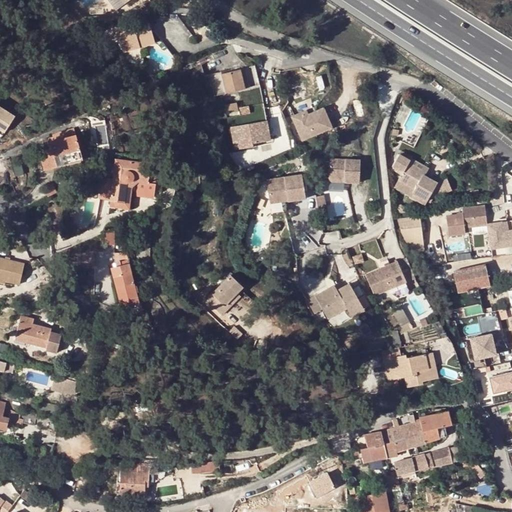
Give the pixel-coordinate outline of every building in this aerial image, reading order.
[(94,3),(91,0),(77,0),(77,1),(84,10),(94,3)] [(129,29),(128,26),(116,30),(119,42),(121,42),(124,52),(132,50),(141,47),(157,42),(151,22),(134,27),(129,29)] [(209,75),(215,96),(245,88),(244,82),(247,82),(244,69),(222,74),(221,72),(209,75)] [(0,139),(1,140),(17,114),(0,104),(0,139)] [(304,113),(293,118),(303,141),(333,128),(325,108),(309,115),(306,117),(304,113)] [(267,117),(240,124),(246,146),(255,144),(254,141),(272,137),(267,117)] [(240,124),(232,126),(237,148),(246,146),(240,124)] [(53,136),(54,142),(76,135),(74,129),(53,136)] [(76,135),(54,142),(47,144),(48,148),(43,150),(45,156),(41,158),(44,171),(83,160),(76,135)] [(410,160),(400,154),(393,167),(404,172),(399,180),(415,190),(414,193),(428,202),(435,188),(445,193),(453,190),(448,178),(438,183),(421,174),(423,170),(409,162),(410,160)] [(135,176),(149,178),(151,164),(115,159),(112,180),(107,179),(102,179),(99,199),(110,201),(125,203),(128,184),(130,184),(131,183),(133,182),(134,180),(135,178),(135,176)] [(329,159),(328,178),(345,179),(345,183),(359,183),(359,160),(329,159)] [(158,165),(151,164),(149,178),(135,176),(135,178),(134,180),(133,182),(131,183),(130,184),(128,184),(125,203),(110,201),(110,206),(129,208),(132,187),(133,185),(135,184),(136,183),(137,181),(135,194),(154,196),(158,165)] [(301,176),(266,182),(269,201),(287,198),(287,202),(288,204),(306,201),(301,176)] [(415,190),(399,180),(395,188),(411,197),(414,193),(415,190)] [(46,189),(48,197),(56,192),(52,185),(46,189)] [(259,199),(253,196),(246,212),(253,215),(259,199)] [(323,196),(315,197),(320,221),(328,220),(323,196)] [(468,227),(484,225),(489,224),(486,207),(462,210),(464,226),(457,227),(458,236),(469,234),(468,227)] [(402,246),(424,244),(422,216),(400,218),(402,246)] [(511,220),(489,222),(491,253),(511,251),(511,220)] [(468,227),(469,234),(485,232),(484,225),(468,227)] [(472,251),(471,243),(463,244),(464,252),(472,251)] [(93,250),(78,254),(81,269),(96,265),(93,250)] [(361,255),(353,258),(355,266),(364,263),(361,255)] [(400,259),(408,281),(415,279),(408,257),(400,259)] [(0,259),(0,281),(5,282),(19,284),(23,263),(0,259)] [(139,303),(138,297),(132,273),(129,262),(121,264),(111,267),(113,277),(121,308),(139,303)] [(390,266),(366,276),(369,283),(375,296),(406,283),(397,263),(390,266)] [(478,280),(474,263),(466,264),(467,272),(463,272),(464,280),(474,281),(478,280)] [(224,306),(238,293),(244,287),(233,275),(207,299),(215,307),(220,302),(224,306)] [(337,285),(314,298),(306,302),(313,315),(321,310),(327,321),(346,310),(351,319),(365,311),(349,285),(340,290),(337,285)] [(220,302),(215,307),(222,315),(241,296),(238,293),(224,306),(220,302)] [(466,293),(458,294),(459,306),(468,305),(466,293)] [(400,327),(404,334),(414,327),(401,305),(391,311),(400,327)] [(31,338),(30,343),(47,348),(46,350),(57,353),(62,335),(51,332),(52,328),(33,324),(35,319),(22,315),(16,334),(31,338)] [(494,317),(480,319),(482,327),(495,325),(494,317)] [(404,334),(400,327),(394,331),(399,338),(404,334)] [(31,338),(16,334),(15,339),(30,343),(31,338)] [(490,361),(499,360),(496,334),(470,336),(472,359),(490,357),(490,361)] [(384,351),(385,359),(388,379),(405,376),(408,376),(411,387),(421,386),(421,381),(433,379),(431,367),(427,368),(425,355),(406,358),(405,355),(404,348),(384,351)] [(434,354),(425,355),(427,368),(431,367),(433,379),(439,379),(434,354)] [(13,375),(15,368),(2,365),(0,372),(13,375)] [(511,371),(490,376),(494,394),(511,389),(511,371)] [(76,382),(55,376),(52,389),(64,392),(76,393),(76,382)] [(0,400),(0,428),(3,429),(7,428),(8,422),(16,424),(17,424),(21,425),(22,422),(35,425),(38,411),(25,409),(24,415),(20,415),(6,407),(7,403),(0,400)] [(62,407),(40,401),(39,407),(51,411),(52,412),(60,415),(62,407)] [(448,411),(419,416),(420,420),(427,442),(440,438),(438,428),(445,426),(452,424),(448,411)] [(420,420),(411,423),(417,445),(427,442),(420,420)] [(411,423),(402,425),(409,447),(417,445),(411,423)] [(402,425),(382,432),(388,457),(398,455),(397,451),(409,447),(402,425)] [(447,436),(445,426),(438,428),(440,438),(447,436)] [(388,457),(382,432),(365,435),(368,448),(370,447),(370,450),(373,459),(388,457)] [(454,462),(462,460),(459,445),(451,447),(454,462)] [(357,447),(350,448),(351,455),(352,461),(360,460),(357,447)] [(450,454),(449,447),(433,452),(435,457),(450,454)] [(373,459),(370,450),(362,452),(363,462),(373,459)] [(399,475),(428,468),(428,465),(431,464),(428,453),(420,455),(411,457),(396,461),(399,475)] [(219,461),(199,462),(199,470),(219,469),(219,461)] [(473,461),(455,466),(459,483),(480,479),(485,475),(473,461)] [(149,463),(137,463),(137,467),(137,471),(121,471),(120,492),(132,492),(133,497),(145,497),(145,492),(145,486),(145,480),(150,480),(149,463)] [(0,508),(8,498),(2,493),(0,494),(0,508)] [(382,511),(381,502),(358,506),(358,511),(382,511)]
